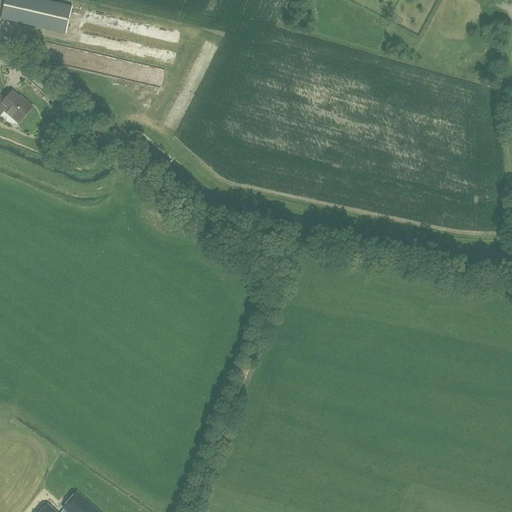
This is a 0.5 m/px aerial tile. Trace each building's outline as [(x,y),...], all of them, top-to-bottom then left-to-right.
[(5,0),(1,18),(65,33),(71,6),(45,0),(5,0)] [(191,86),(203,91),(222,50),(210,44),(191,86)] [(119,80),(144,86),(147,73),(122,67),(119,80)] [(0,115),(5,110),(20,123),(33,108),(23,100),(22,101),(13,92),(5,101),(0,96),(0,115)] [(92,155),(86,162),(91,166),(97,160),(92,155)] [(68,511),(100,511),(78,492),(64,507),(68,511)]
